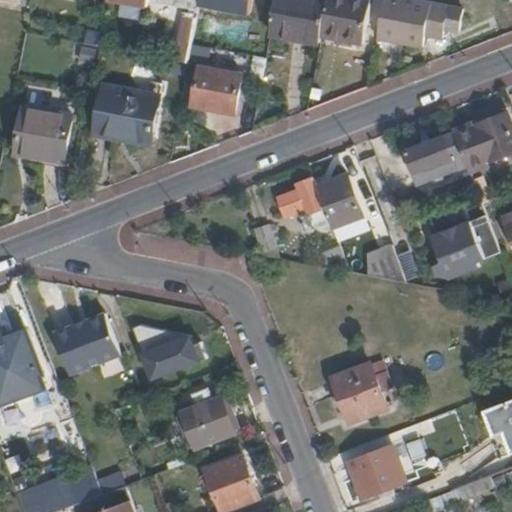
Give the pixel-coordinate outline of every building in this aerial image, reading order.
[(156,0),(156,3),(202,10),(203,0),(156,0)] [(209,0),(208,10),(202,10),(201,15),(201,17),(206,18),(205,24),(232,29),(237,0),(209,0)] [(283,0),(277,39),(292,42),(299,0),(283,0)] [(299,0),(292,42),(322,48),(325,35),(326,29),(330,0),(299,0)] [(330,0),(326,29),(346,32),(345,38),(366,42),(373,2),(358,0),(330,0)] [(452,7),(416,0),(388,0),(382,38),(428,46),(430,35),(447,37),(448,29),(452,7)] [(123,4),(121,16),(142,19),(144,7),(123,4)] [(467,10),(452,7),(448,29),(463,32),(467,10)] [(186,12),(178,58),(192,61),(196,43),(198,30),(201,17),(201,15),(186,12)] [(49,16),(31,13),(30,18),(48,21),(49,16)] [(346,32),(326,29),(325,35),(345,38),(346,32)] [(198,30),(196,43),(214,47),(217,33),(198,30)] [(87,33),(87,35),(82,64),(99,67),(102,53),(104,43),(105,36),(87,33)] [(87,35),(78,34),(72,62),(82,64),(87,35)] [(255,55),(250,82),(263,85),(268,57),(255,55)] [(235,113),(242,75),(202,67),(195,104),(235,113)] [(145,82),(143,91),(108,84),(101,125),(157,136),(167,86),(145,82)] [(69,162),(77,112),(29,104),(21,153),(69,162)] [(511,117),(510,112),(463,130),(475,162),(489,156),(491,160),(511,151),(511,117)] [(463,130),(457,132),(470,164),(475,162),(463,130)] [(457,132),(448,135),(457,157),(460,167),(470,164),(457,132)] [(448,135),(411,150),(423,183),(440,176),(435,165),(457,157),(448,135)] [(373,137),(355,144),(365,170),(383,163),(373,137)] [(348,173),(319,185),(329,212),(333,221),(335,226),(364,215),(348,173)] [(301,183),(304,193),(285,200),(291,216),(301,212),(309,208),(313,218),(329,212),(319,185),(316,177),(301,183)] [(309,208),(301,212),(304,221),(313,218),(309,208)] [(304,221),(308,231),(333,221),(329,212),(313,218),(304,221)] [(442,275),(452,276),(490,262),(488,257),(504,250),(489,213),(435,235),(445,261),(438,265),(442,275)] [(511,213),(503,217),(511,239),(511,213)] [(364,215),(335,226),(340,240),(369,229),(364,215)] [(265,253),(279,248),(269,222),(255,228),(265,253)] [(342,241),(326,246),(327,248),(325,248),(331,267),(352,270),(342,241)] [(394,241),(370,250),(373,256),(403,262),(394,241)] [(403,262),(373,256),(381,275),(411,282),(403,262)] [(57,332),(73,374),(122,355),(106,313),(57,332)] [(139,340),(154,382),(208,363),(194,321),(139,340)] [(52,374),(31,322),(0,333),(0,393),(2,393),(5,404),(50,388),(46,377),(52,374)] [(374,361),(338,374),(355,419),(392,405),(374,361)] [(196,392),(201,405),(185,412),(199,446),(238,431),(225,397),(216,400),(211,387),(196,392)] [(511,401),(488,411),(497,435),(506,432),(511,447),(511,401)] [(364,498),(408,481),(394,445),(350,462),(364,498)] [(261,498),(244,454),(206,468),(224,511),(261,498)] [(495,485),(491,476),(458,488),(453,490),(423,501),(427,511),(449,511),(465,506),(462,498),(495,485)] [(99,481),(25,509),(26,511),(55,511),(80,503),(104,494),(99,481)] [(104,494),(80,503),(83,511),(137,511),(127,485),(104,494)]
